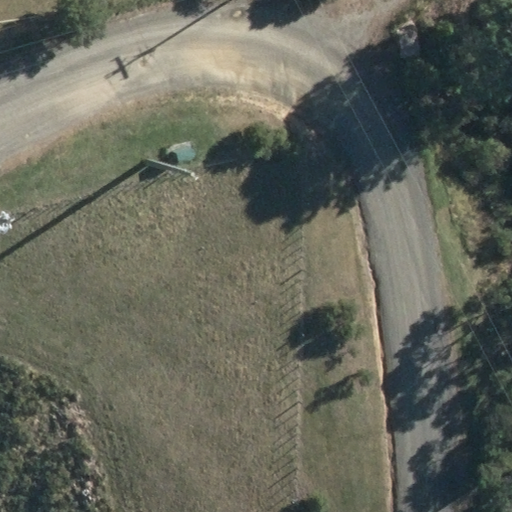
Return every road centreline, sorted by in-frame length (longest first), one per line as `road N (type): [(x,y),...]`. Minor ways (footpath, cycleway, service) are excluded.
road 1 (unclassified): [(413,511),(414,204),(352,106),(285,58),(225,41),(151,52),(0,125)]
road 2 (track): [(392,0),(285,58)]
